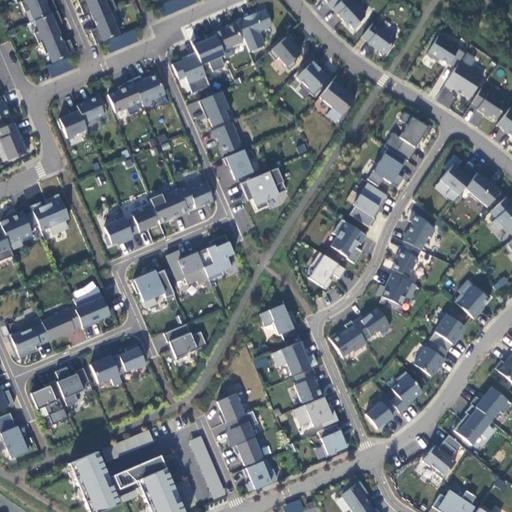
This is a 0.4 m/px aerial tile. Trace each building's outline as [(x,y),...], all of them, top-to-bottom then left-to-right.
[(44,0),(25,0),(21,2),(25,12),(30,10),(34,21),(57,11),(55,7),(53,1),(46,4),(45,1),(44,0)] [(112,12),(116,10),(112,0),(110,0),(105,2),(103,0),(83,0),(78,2),(79,7),(82,12),(89,9),(90,12),(93,20),(112,12)] [(195,0),(171,0),(157,6),(162,18),(196,3),(195,0)] [(322,0),(323,0),(332,10),(332,9),(341,0),(322,0)] [(341,0),(332,9),(340,17),(344,21),(345,19),(355,30),(362,22),(360,21),(366,15),(359,8),(360,7),(352,0),(341,0)] [(41,43),(59,35),(56,26),(55,24),(61,21),(59,16),(57,11),(34,21),(39,32),(34,34),(38,44),(41,43)] [(265,46),(260,34),(261,31),(272,26),(265,11),(257,15),(253,16),(252,15),(246,17),(236,22),(249,52),(265,46)] [(117,23),(112,12),(93,20),(97,28),(98,31),(91,34),(93,38),(96,45),(119,35),(114,24),(117,23)] [(372,24),(362,37),(369,42),(368,43),(375,48),(375,47),(385,54),(395,39),(386,32),(387,31),(380,26),(379,28),(372,24)] [(217,30),(213,31),(214,33),(222,52),(242,43),(235,25),(222,30),(221,28),(217,30)] [(133,30),(104,42),(109,54),(138,41),(133,30)] [(222,52),(214,33),(205,37),(207,42),(202,45),(199,38),(195,39),(190,41),(195,52),(201,65),(208,62),(213,72),(225,67),(220,57),(223,56),(222,52)] [(291,33),(268,52),(275,60),(278,58),(289,70),(296,64),(293,61),(300,55),(291,44),(297,39),(293,35),(291,33)] [(59,35),(41,43),(46,54),(48,53),(52,63),(75,54),(73,48),(71,42),(64,45),(63,42),(59,35)] [(448,64),(455,68),(460,61),(464,54),(457,50),(458,49),(438,36),(426,55),(436,61),(438,58),(443,62),(448,65),(448,64)] [(201,65),(195,52),(187,56),(188,58),(179,62),(172,65),(178,80),(185,77),(192,94),(209,86),(201,65)] [(313,55),(301,67),(304,70),(297,78),(303,83),(301,85),(313,97),(323,87),(321,85),(330,75),(325,71),(321,67),(319,69),(316,66),(320,62),(313,55)] [(69,57),(46,67),(51,79),(74,69),(69,57)] [(460,61),(455,68),(444,85),(451,90),(452,89),(460,94),(469,99),(484,76),(460,61)] [(139,76),(131,80),(142,105),(143,107),(151,103),(150,100),(165,94),(156,75),(145,80),(142,82),(139,76)] [(341,79),(336,76),(319,98),(332,108),(326,116),(336,123),(355,98),(348,92),(346,94),(341,89),(345,83),(341,79)] [(142,105),(131,80),(123,83),(124,85),(118,87),(119,90),(107,95),(115,113),(126,108),(129,116),(139,111),(137,107),(142,105)] [(507,103),(489,91),(488,93),(481,88),(471,103),(478,107),(476,110),(480,113),(484,115),(485,114),(495,121),(507,103)] [(221,92),(198,101),(202,110),(204,109),(208,119),(212,127),(228,120),(224,111),(228,109),(221,92)] [(77,108),(85,128),(96,123),(94,119),(107,113),(99,94),(89,98),(90,100),(86,102),(76,106),(77,108)] [(0,96),(0,118),(8,115),(6,110),(3,104),(7,102),(4,95),(0,96)] [(67,139),(86,130),(85,128),(77,108),(69,111),(70,115),(64,117),(59,120),(57,122),(61,130),(62,129),(67,139)] [(511,110),(509,108),(496,126),(511,137),(511,110)] [(463,119),(475,123),(478,115),(466,111),(463,119)] [(406,160),(408,162),(412,155),(416,149),(414,147),(421,137),(425,139),(432,127),(424,122),(422,124),(404,113),(399,120),(407,125),(399,137),(392,133),(384,146),(387,148),(406,160)] [(221,147),(224,154),(242,147),(231,123),(211,131),(215,139),(217,138),(221,147)] [(12,124),(0,129),(0,147),(0,148),(6,161),(27,153),(24,145),(22,140),(20,141),(12,124)] [(157,136),(159,144),(167,141),(165,134),(157,136)] [(299,154),(307,152),(305,144),(296,147),(299,154)] [(406,160),(387,148),(383,155),(381,153),(375,163),(377,164),(367,180),(377,186),(382,178),(397,188),(403,179),(397,175),(401,168),(406,160)] [(245,150),(223,159),(226,166),(228,165),(231,172),(235,180),(252,173),(245,157),(248,156),(245,150)] [(453,201),(464,188),(471,180),(456,168),(458,166),(462,161),(457,158),(454,155),(444,167),(447,171),(439,180),(450,189),(445,195),(453,201)] [(458,166),(456,168),(471,180),(472,178),(467,174),(474,166),(468,161),(462,169),(458,166)] [(472,178),(477,173),(479,170),(474,166),(467,174),(472,178)] [(277,169),(241,184),(244,193),(249,191),(251,195),(253,201),(257,210),(268,206),(266,201),(278,196),(277,194),(286,190),(277,169)] [(483,178),(477,173),(472,178),(471,180),(464,188),(470,193),(469,194),(476,201),(478,199),(487,207),(493,199),(494,200),(501,193),(490,184),(492,182),(490,179),(485,175),(483,178)] [(187,187),(179,191),(188,212),(189,214),(197,211),(205,207),(205,205),(212,201),(204,182),(188,189),(187,187)] [(378,208),(386,195),(370,185),(366,191),(363,189),(352,205),(354,206),(349,215),(368,227),(374,218),(372,217),(378,208)] [(179,191),(178,190),(162,197),(161,194),(149,199),(159,224),(165,221),(172,218),(173,220),(181,216),(180,215),(188,212),(179,191)] [(30,207),(32,212),(38,226),(40,231),(49,227),(52,235),(67,229),(64,221),(68,219),(59,195),(49,199),(44,201),(47,210),(44,211),(40,203),(30,207)] [(511,203),(506,197),(490,212),(496,219),(491,223),(498,230),(502,226),(511,235),(511,233),(511,203)] [(125,222),(131,236),(157,225),(149,205),(141,208),(143,211),(139,213),(138,210),(130,213),(133,219),(125,222)] [(38,226),(32,212),(24,216),(22,213),(18,215),(10,218),(0,222),(0,225),(8,245),(21,239),(22,242),(33,238),(30,230),(38,226)] [(404,242),(421,250),(427,237),(431,239),(435,230),(413,213),(409,221),(412,223),(409,230),(403,242),(404,242)] [(107,236),(105,237),(108,246),(118,242),(124,240),(125,242),(132,238),(131,236),(125,222),(122,215),(114,219),(115,223),(103,228),(107,236)] [(360,245),(366,236),(341,219),(332,233),(337,236),(330,246),(347,257),(346,259),(354,264),(359,256),(362,251),(354,247),(357,243),(360,245)] [(0,261),(13,256),(8,245),(0,225),(0,261)] [(208,280),(209,282),(224,276),(222,272),(231,268),(227,258),(234,255),(225,236),(218,239),(210,242),(212,247),(197,254),(208,280)] [(421,250),(404,242),(400,250),(396,259),(397,259),(392,269),(409,278),(418,259),(417,258),(421,251),(421,250)] [(198,285),(208,280),(197,254),(196,252),(187,255),(188,257),(182,260),(178,251),(173,254),(166,257),(176,282),(185,278),(188,285),(197,281),(198,285)] [(339,279),(345,270),(319,253),(311,265),(315,268),(308,278),(326,290),(328,287),(332,281),(328,278),(331,273),(339,279)] [(165,299),(173,295),(163,270),(156,273),(154,269),(144,273),(146,275),(138,278),(133,280),(132,284),(136,295),(139,294),(143,302),(163,294),(165,299)] [(416,286),(391,274),(387,281),(388,282),(386,288),(380,285),(378,290),(376,294),(388,300),(387,302),(399,308),(404,296),(410,299),(416,286)] [(504,277),(493,285),(497,290),(507,282),(504,277)] [(461,294),(454,302),(474,320),(480,313),(478,312),(483,306),(490,298),(484,292),(482,294),(474,287),(464,297),(461,294)] [(77,309),(74,310),(81,327),(97,320),(104,317),(109,315),(97,288),(87,296),(74,301),(77,309)] [(284,341),(298,335),(295,327),(293,328),(290,321),(286,313),(287,312),(284,304),(259,314),(264,326),(272,323),(277,336),(281,334),(284,341)] [(49,341),(50,341),(68,334),(74,331),(74,330),(81,327),(74,310),(73,306),(65,310),(65,311),(41,321),(49,341)] [(363,316),(352,323),(364,340),(378,331),(380,334),(390,327),(377,309),(367,316),(365,314),(363,316)] [(446,315),(429,340),(431,341),(446,351),(452,345),(454,346),(458,339),(456,338),(458,335),(464,327),(446,315)] [(35,346),(49,341),(41,321),(40,319),(40,320),(41,324),(21,333),(21,330),(10,335),(20,359),(29,355),(37,351),(35,346)] [(81,327),(82,329),(98,322),(97,320),(81,327)] [(352,323),(351,321),(344,326),(347,330),(339,335),(337,332),(334,334),(328,338),(342,357),(352,351),(354,353),(366,344),(364,340),(352,323)] [(191,336),(186,324),(163,334),(166,340),(167,343),(168,342),(176,361),(187,356),(186,353),(206,345),(200,332),(191,336)] [(291,376),(316,365),(314,359),(312,355),(305,358),(302,351),(304,350),(301,341),(272,354),(278,368),(286,364),(291,376)] [(446,351),(431,341),(427,347),(426,347),(413,365),(431,376),(438,367),(439,367),(441,364),(444,360),(442,358),(446,351)] [(111,358),(118,375),(133,369),(134,370),(145,366),(136,344),(130,346),(125,349),(126,353),(119,356),(118,355),(111,358)] [(511,353),(504,363),(501,361),(496,366),(494,368),(511,383),(511,353)] [(113,386),(121,382),(118,375),(111,358),(110,357),(102,360),(89,366),(97,384),(110,378),(113,386)] [(266,357),(254,361),(256,369),(269,365),(266,357)] [(59,381),(56,382),(61,394),(66,406),(77,402),(74,394),(87,389),(85,383),(88,382),(83,368),(74,372),(75,374),(70,376),(66,367),(60,370),(54,372),(59,381)] [(294,377),(297,384),(294,385),(302,404),(321,395),(317,385),(313,377),(316,377),(313,369),(294,377)] [(389,401),(397,410),(399,414),(407,407),(405,406),(410,402),(412,398),(413,399),(422,392),(405,372),(396,379),(399,383),(391,389),(396,396),(389,401)] [(61,394),(56,382),(55,380),(47,384),(48,386),(44,387),(39,389),(30,394),(36,410),(48,405),(49,409),(57,405),(54,397),(61,394)] [(471,405),(490,420),(498,410),(502,414),(511,404),(491,388),(480,401),(475,397),(470,404),(471,405)] [(0,410),(14,405),(10,396),(8,390),(1,393),(0,390),(0,410)] [(219,416),(223,424),(226,423),(244,415),(235,394),(216,402),(219,407),(222,414),(219,416)] [(323,397),(298,408),(300,411),(294,414),(299,426),(310,421),(312,426),(321,422),(323,427),(338,421),(334,413),(330,414),(328,410),(324,401),(323,397)] [(387,399),(381,403),(380,402),(365,415),(377,429),(392,417),(391,415),(397,410),(389,401),(387,399)] [(487,425),(491,421),(490,420),(471,405),(465,413),(466,414),(453,431),(471,445),(480,434),(486,440),(494,430),(487,425)] [(244,415),(226,423),(229,430),(232,436),(228,438),(232,447),(253,438),(249,427),(257,423),(252,411),(244,415)] [(9,413),(0,417),(0,438),(4,448),(5,448),(10,459),(31,450),(26,439),(22,441),(16,427),(15,427),(13,422),(9,413)] [(317,432),(322,445),(320,445),(326,458),(336,454),(335,451),(348,446),(346,441),(345,438),(343,439),(339,431),(336,424),(317,432)] [(149,431),(111,444),(113,448),(104,451),(106,458),(153,442),(149,431)] [(443,441),(456,451),(461,445),(448,435),(443,441)] [(201,436),(189,441),(213,499),(225,494),(201,436)] [(253,438),(232,447),(234,451),(236,455),(238,454),(244,466),(262,458),(253,438)] [(456,451),(443,441),(441,444),(438,448),(436,450),(432,448),(422,461),(429,467),(430,465),(436,470),(434,473),(442,479),(455,463),(450,458),(456,451)] [(101,511),(119,504),(110,482),(108,478),(106,475),(103,477),(100,471),(104,469),(96,452),(68,465),(71,471),(74,479),(79,491),(83,498),(88,511),(101,511)] [(183,511),(175,491),(171,493),(168,487),(172,485),(159,456),(112,476),(114,481),(118,490),(136,482),(149,511),(183,511)] [(270,470),(265,460),(242,470),(244,474),(246,478),(248,477),(250,481),(248,482),(248,484),(246,485),(249,491),(276,480),(272,469),(270,470)] [(370,511),(373,510),(369,504),(370,503),(363,494),(365,492),(362,487),(359,482),(356,484),(348,489),(346,488),(339,493),(352,511),(370,511)] [(440,494),(432,507),(439,511),(441,511),(442,511),(444,511),(471,511),(474,508),(470,505),(475,497),(466,491),(461,499),(449,491),(444,497),(440,494)] [(282,506),(284,511),(300,511),(305,510),(300,498),(282,506)] [(316,506),(314,501),(306,505),(307,510),(316,506)]
